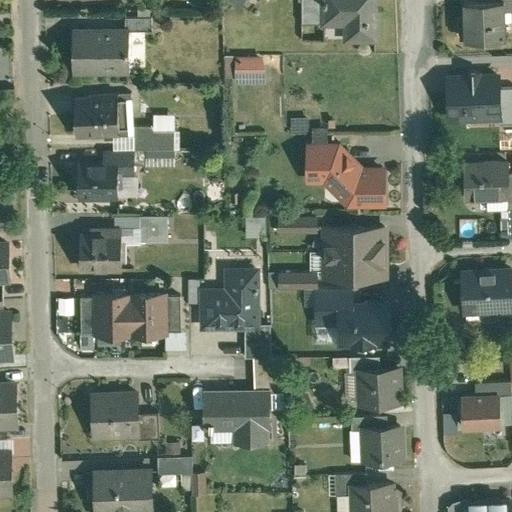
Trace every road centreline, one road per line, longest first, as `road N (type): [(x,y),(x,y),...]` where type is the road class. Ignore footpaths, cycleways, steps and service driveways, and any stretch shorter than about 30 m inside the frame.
road 1 (residential): [(43,369),(28,0)]
road 2 (residential): [(410,0),(418,253)]
road 3 (residential): [(418,253),(429,480)]
road 4 (residential): [(221,367),(43,369)]
road 5 (residential): [(49,511),(43,369)]
